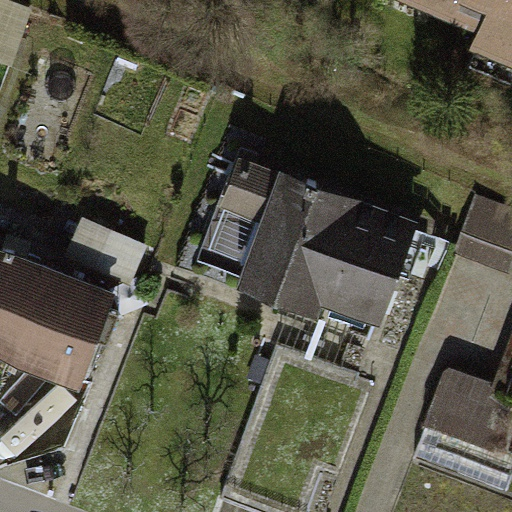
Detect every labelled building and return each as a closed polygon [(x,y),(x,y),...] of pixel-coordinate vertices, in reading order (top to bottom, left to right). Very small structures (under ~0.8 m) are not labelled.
[(511,0),(395,0),(511,48),(511,0)] [(423,219),(263,160),(224,266),(384,325),(423,219)] [(511,202),(477,189),(454,249),(510,271),(511,266),(511,202)] [(106,291),(0,247),(0,348),(69,378),(106,291)] [(507,388),(447,365),(425,422),(486,445),(507,388)]
